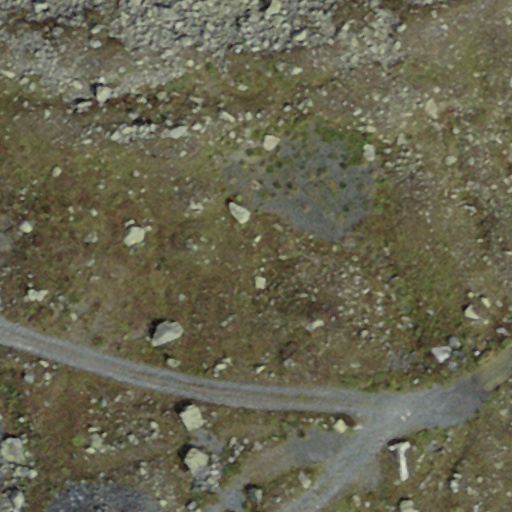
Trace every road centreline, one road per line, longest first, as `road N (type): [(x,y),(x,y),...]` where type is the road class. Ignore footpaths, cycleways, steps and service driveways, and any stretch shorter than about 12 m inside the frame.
road 1 (track): [(511,361),(445,403),(268,394),(109,360),(0,325)]
road 2 (track): [(400,401),(368,447),(295,511)]
